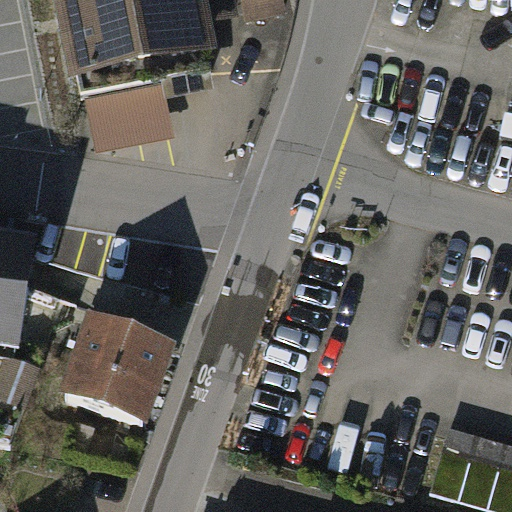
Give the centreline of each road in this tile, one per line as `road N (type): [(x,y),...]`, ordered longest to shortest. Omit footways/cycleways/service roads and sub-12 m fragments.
road 1 (residential): [(295,161),(171,511)]
road 2 (residential): [(295,161),(511,233)]
road 3 (residential): [(344,0),(295,161)]
